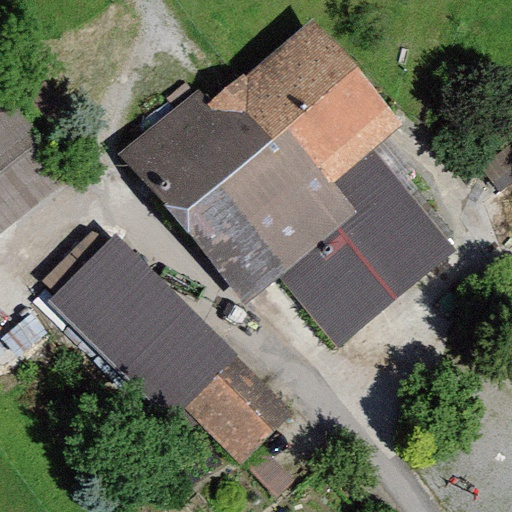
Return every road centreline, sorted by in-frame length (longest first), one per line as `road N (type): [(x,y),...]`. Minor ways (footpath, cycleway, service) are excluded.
road 1 (unclassified): [(102,164),(418,511)]
road 2 (track): [(102,164),(99,129),(152,36),(157,14),(149,0)]
